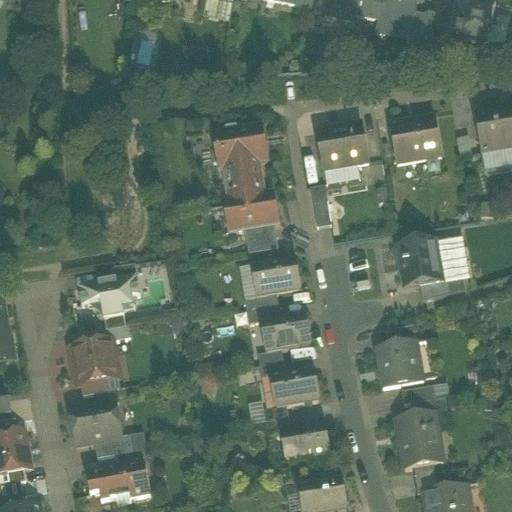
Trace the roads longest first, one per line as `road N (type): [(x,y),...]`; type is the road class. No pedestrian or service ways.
road 1 (residential): [(381,511),(346,401),(324,269)]
road 2 (residential): [(23,303),(63,511)]
